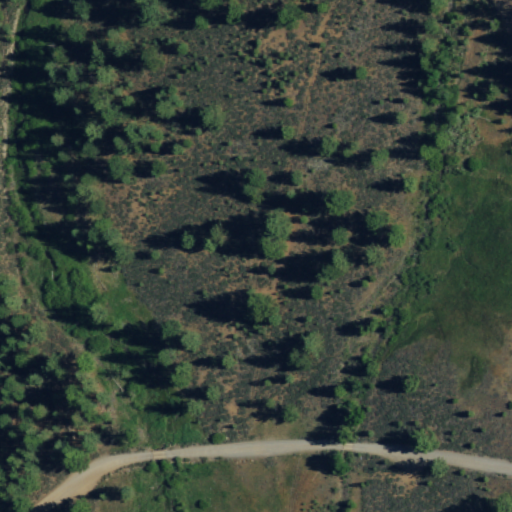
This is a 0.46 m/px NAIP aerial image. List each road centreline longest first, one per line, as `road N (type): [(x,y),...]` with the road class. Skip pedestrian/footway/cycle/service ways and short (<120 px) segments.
road 1 (residential): [(339,446),(163,454)]
road 2 (residential): [(511,471),(350,447)]
road 3 (residential): [(149,455),(88,470),(33,511)]
